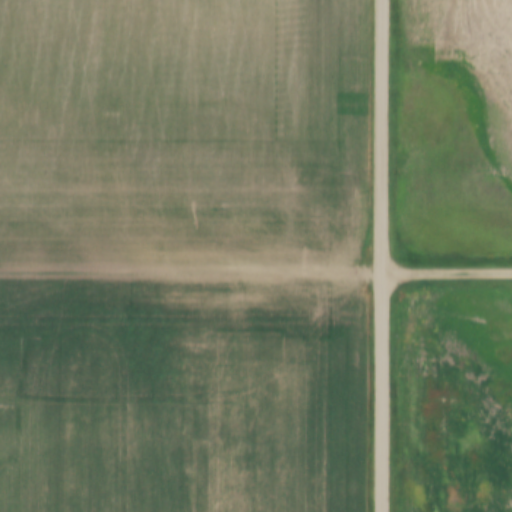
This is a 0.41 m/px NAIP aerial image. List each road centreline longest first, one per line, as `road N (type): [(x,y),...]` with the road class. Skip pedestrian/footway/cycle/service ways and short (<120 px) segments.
road 1 (residential): [(382,511),(381,0)]
road 2 (track): [(385,269),(0,260)]
road 3 (track): [(511,270),(385,269)]
